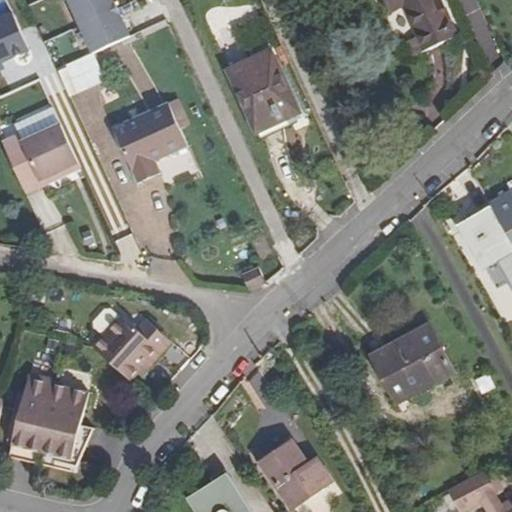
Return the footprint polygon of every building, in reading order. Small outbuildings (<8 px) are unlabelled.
[(69,0),(92,48),(128,31),(113,0),(69,0)] [(439,0),(385,0),(390,11),(404,4),(418,37),(407,43),(413,58),(456,37),(439,0)] [(31,52),(14,15),(0,21),(0,72),(6,70),(4,64),(31,52)] [(55,66),(71,101),(110,83),(94,48),(91,49),(55,66)] [(299,113),(271,53),(231,72),(258,132),(299,113)] [(180,99),(169,104),(181,131),(192,126),(180,99)] [(181,131),(169,104),(116,129),(139,182),(160,172),(156,162),(187,147),(181,131)] [(67,180),(84,173),(64,129),(56,112),(34,122),(42,140),(26,147),(23,141),(6,150),(26,192),(65,176),(67,180)] [(34,122),(18,130),(23,141),(26,147),(42,140),(34,122)] [(84,173),(102,165),(82,122),(64,129),(84,173)] [(26,192),(27,197),(67,180),(65,176),(26,192)] [(511,193),(491,204),(494,209),(511,240),(511,193)] [(511,280),(511,240),(494,209),(462,229),(486,271),(500,263),(511,280)] [(249,293),(267,282),(260,266),(241,275),(249,293)] [(140,333),(117,314),(111,314),(99,327),(99,334),(107,341),(97,352),(133,384),(149,366),(155,372),(177,348),(149,325),(140,333)] [(431,327),(375,358),(399,403),(456,375),(431,327)] [(10,447),(17,448),(48,456),(61,459),(59,471),(75,475),(75,470),(85,428),(92,396),(55,387),(55,384),(33,377),(29,396),(27,404),(21,403),(19,412),(24,414),(20,430),(15,428),(10,447)] [(19,412),(15,428),(20,430),(24,414),(19,412)] [(85,428),(75,470),(81,471),(97,431),(85,428)] [(270,452),(259,460),(293,509),(332,482),(317,460),(309,465),(293,443),(274,456),(270,452)] [(48,456),(17,448),(13,461),(45,468),(48,456)] [(48,456),(45,468),(59,471),(61,459),(48,456)] [(494,469),(459,487),(471,511),(487,503),(491,511),(511,511),(511,503),(494,469)] [(254,511),(231,475),(190,499),(198,511),(254,511)]
